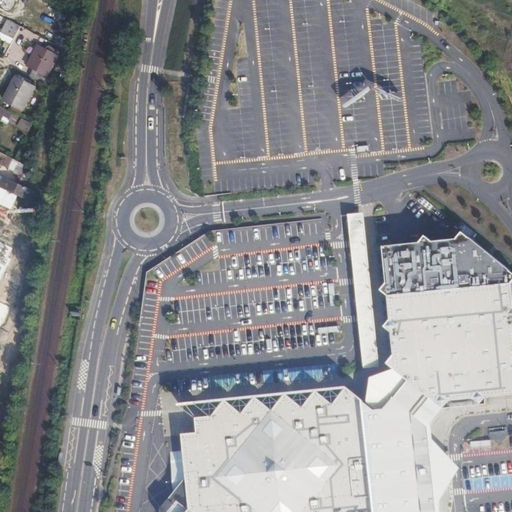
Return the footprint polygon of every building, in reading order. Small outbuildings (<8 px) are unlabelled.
[(14,41),(21,28),(9,22),(2,35),(14,41)] [(30,78),(49,88),(52,80),(48,78),(58,56),(39,46),(28,68),(34,71),(30,78)] [(17,78),(5,103),(23,112),(35,88),(17,78)] [(0,121),(19,131),(25,119),(0,106),(0,121)] [(23,181),(29,169),(15,161),(9,173),(23,181)] [(0,191),(30,205),(35,195),(5,180),(3,184),(0,182),(0,191)] [(349,214),(365,368),(381,366),(365,212),(349,214)] [(395,398),(381,416),(368,404),(348,388),(334,405),(318,391),(303,408),(287,394),(273,411),(256,398),(243,414),(226,400),(212,417),(197,419),(198,435),(184,436),(189,484),(192,511),(436,511),(434,487),(433,472),(431,458),(430,442),(428,427),(422,422),(429,413),(437,403),(444,409),(450,402),(457,401),(473,400),(481,406),(487,398),(511,395),(511,271),(464,233),(459,240),(433,243),(427,238),(422,244),(385,248),(378,257),(378,277),(388,285),(382,292),(390,299),(383,306),(385,314),(392,320),(386,328),(394,334),(388,341),(389,351),(396,357),(389,365),(394,369),(410,382),(395,398)] [(395,398),(410,382),(394,369),(373,377),(368,404),(381,416),(395,398)] [(440,511),(440,502),(458,474),(462,468),(458,464),(434,441),(432,423),(444,409),(437,403),(429,413),(422,422),(428,427),(430,442),(431,458),(433,472),(434,487),(436,511),(440,511)] [(171,501),(162,511),(172,511),(177,506),(171,501)]
